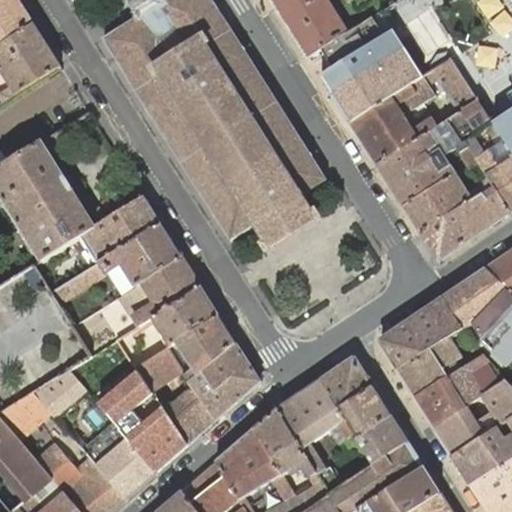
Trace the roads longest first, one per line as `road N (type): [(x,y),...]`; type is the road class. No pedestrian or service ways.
road 1 (residential): [(293,379),(51,0)]
road 2 (residential): [(242,0),(428,289)]
road 3 (residential): [(358,335),(471,511)]
road 4 (residential): [(293,379),(137,511)]
